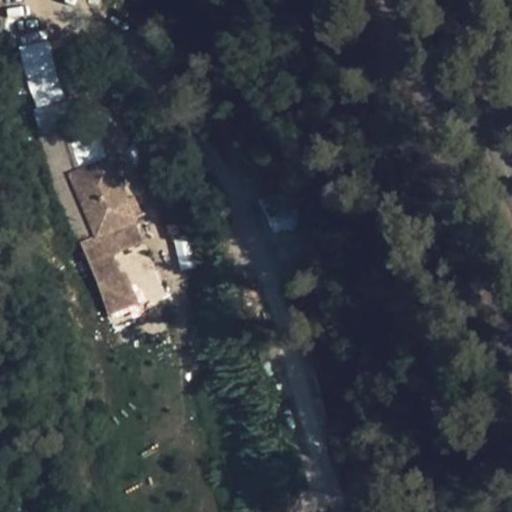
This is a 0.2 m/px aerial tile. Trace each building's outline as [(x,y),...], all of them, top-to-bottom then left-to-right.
[(40,120),(68,111),(45,39),(17,47),(40,120)] [(39,131),(54,181),(75,173),(59,122),(39,131)] [(89,263),(112,253),(142,241),(108,159),(75,173),(54,181),(79,243),(81,242),(89,263)] [(149,182),(173,242),(192,234),(167,174),(149,182)] [(97,286),(121,275),(112,253),(89,263),(97,286)] [(121,275),(97,286),(108,314),(131,305),(121,275)]
